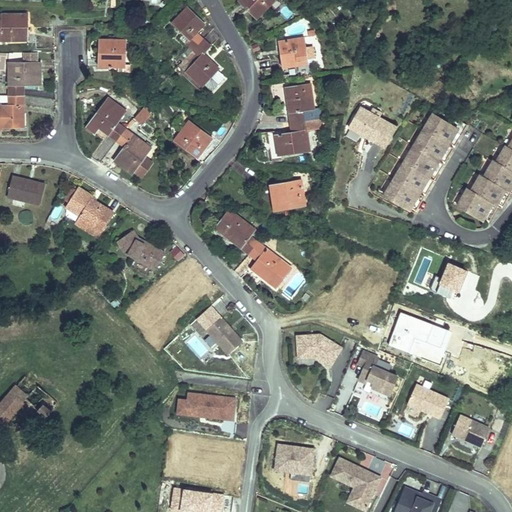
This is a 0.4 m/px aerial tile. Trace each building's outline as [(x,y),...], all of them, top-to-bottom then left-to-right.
[(270,0),(234,0),(254,18),(270,0)] [(192,37),(201,27),(181,10),(164,28),(190,50),(198,41),(192,37)] [(25,16),(0,14),(0,42),(24,44),(25,16)] [(300,34),(274,38),(275,48),(278,47),(281,64),(304,61),(300,34)] [(121,42),(94,41),(93,59),(96,59),(96,69),(120,70),(121,42)] [(225,77),(199,55),(206,48),(198,41),(190,50),(195,55),(179,74),(207,98),(225,77)] [(34,91),(35,66),(2,65),(1,98),(18,99),(18,91),(34,91)] [(323,116),(322,109),(313,111),(308,82),(282,86),(289,122),(307,119),(312,118),(323,116)] [(112,126),(125,110),(108,96),(82,124),(93,133),(97,129),(105,137),(107,135),(113,140),(120,132),(112,126)] [(0,133),(17,134),(18,99),(1,98),(0,109),(0,108),(0,133)] [(131,112),(139,125),(153,117),(146,104),(131,112)] [(385,147),(396,126),(379,116),(381,112),(373,108),(371,112),(361,107),(350,127),(362,134),(363,132),(368,135),(367,137),(385,147)] [(409,209),(458,120),(446,114),(443,121),(426,112),(422,119),(420,118),(415,127),(417,129),(414,135),(411,134),(406,143),(408,145),(405,151),(402,150),(397,160),(399,161),(396,168),(393,166),(388,176),(391,177),(387,184),(384,182),(379,192),(409,209)] [(328,138),(323,116),(312,118),(316,141),(328,138)] [(312,149),(307,119),(289,122),(291,132),(274,135),(277,155),(312,149)] [(184,124),(167,145),(190,163),(207,141),(184,124)] [(145,154),(120,132),(113,140),(122,148),(109,163),(125,177),(127,174),(139,161),(145,154)] [(511,132),(511,134),(509,132),(503,142),(499,149),(496,148),(491,157),(490,157),(486,164),(484,162),(478,171),(477,171),(473,178),(471,176),(465,185),(464,184),(460,191),(458,190),(452,200),(482,218),(492,201),(495,203),(505,187),(508,189),(511,183),(511,132)] [(135,180),(146,167),(139,161),(127,174),(135,180)] [(303,174),(270,177),(274,205),(306,201),(303,174)] [(49,188),(13,181),(9,204),(44,211),(49,188)] [(89,207),(74,198),(62,215),(76,224),(77,228),(91,238),(100,244),(112,227),(90,212),(89,207)] [(246,237),(253,227),(226,209),(214,227),(232,240),(230,243),(240,250),(226,268),(234,276),(257,244),(246,237)] [(91,238),(77,228),(73,234),(86,244),(91,238)] [(167,264),(147,250),(144,241),(127,246),(131,262),(138,266),(150,275),(157,280),(167,264)] [(275,288),(290,265),(257,244),(234,276),(240,280),(247,269),(250,273),(253,266),(266,275),(263,280),(275,288)] [(178,262),(185,256),(177,246),(170,252),(178,262)] [(455,299),(465,271),(448,265),(442,279),(434,276),(429,289),(455,299)] [(150,275),(138,266),(133,273),(145,282),(150,275)] [(246,346),(225,322),(210,335),(232,359),(246,346)] [(344,353),(322,340),(300,342),(301,357),(302,357),(309,356),(315,360),(316,359),(318,360),(318,362),(333,371),(344,353)] [(400,381),(377,372),(381,363),(366,356),(361,369),(367,371),(362,385),(369,388),(371,385),(377,388),(375,392),(393,400),(400,381)] [(58,406),(25,380),(0,409),(0,437),(27,405),(46,421),(58,406)] [(450,395),(417,381),(408,404),(441,418),(450,395)] [(236,397),(186,393),(186,400),(176,399),(174,416),(234,423),(236,397)] [(490,425),(460,412),(451,434),(481,446),(490,425)] [(316,447),(277,442),(273,471),(313,475),(316,447)] [(370,511),(384,483),(369,475),(368,477),(361,474),(362,472),(343,463),(334,481),(358,492),(363,495),(356,510),(361,511),(370,511)] [(221,511),(224,495),(173,487),(168,511),(171,511),(221,511)] [(356,510),(363,495),(358,492),(351,507),(356,510)] [(441,511),(444,507),(407,492),(399,511),(441,511)]
